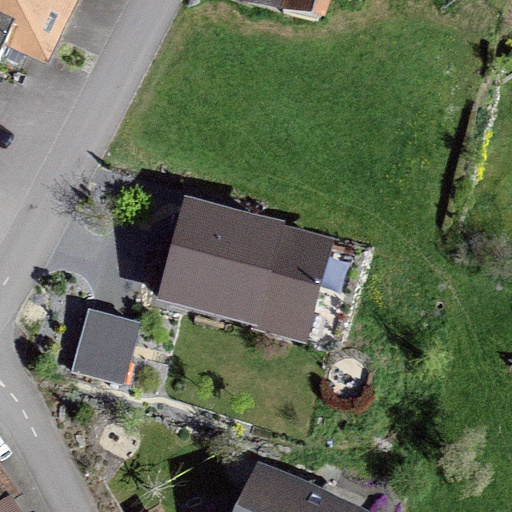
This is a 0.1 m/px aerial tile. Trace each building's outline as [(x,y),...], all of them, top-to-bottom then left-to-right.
[(52,0),(0,0),(0,58),(12,33),(32,42),(52,0)] [(286,0),(282,13),(316,24),(323,0),(347,0),(349,1),(349,0),(286,0)] [(326,250),(188,213),(164,302),(302,339),(326,250)] [(73,375),(123,391),(138,333),(89,321),(73,375)] [(334,511),(260,478),(244,511),(334,511)]
